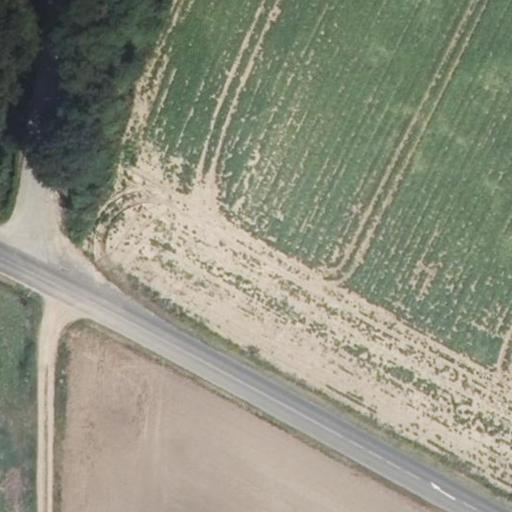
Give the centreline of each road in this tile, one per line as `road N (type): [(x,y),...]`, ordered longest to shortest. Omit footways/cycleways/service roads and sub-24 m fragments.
road 1 (secondary): [(471,511),(23,275)]
road 2 (unclassified): [(48,0),(23,275)]
road 3 (track): [(23,275),(48,355),(48,511)]
